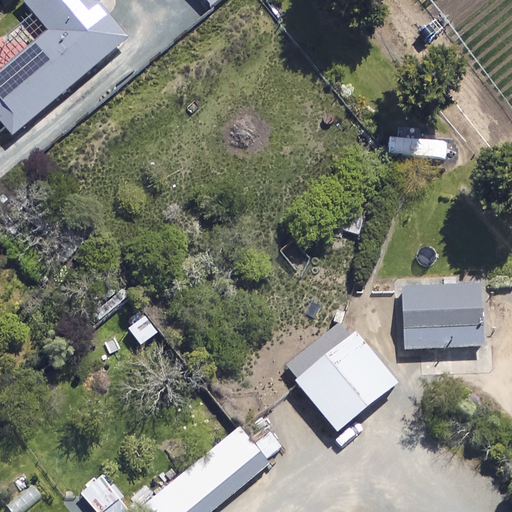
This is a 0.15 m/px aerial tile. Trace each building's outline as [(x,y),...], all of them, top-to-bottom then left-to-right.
[(50,37),(0,79),(0,124),(13,140),(127,43),(91,0),(23,0),(21,2),(50,37)] [(226,0),(205,0),(214,11),(226,0)] [(482,287),(403,289),(404,354),(484,352),(482,287)] [(157,336),(136,310),(123,321),(144,347),(157,336)] [(284,371),(335,435),(394,388),(343,324),(284,371)] [(215,511),(269,468),(265,463),(281,450),(271,437),(255,451),(239,431),(140,511),(215,511)] [(127,511),(98,475),(78,491),(94,511),(127,511)]
